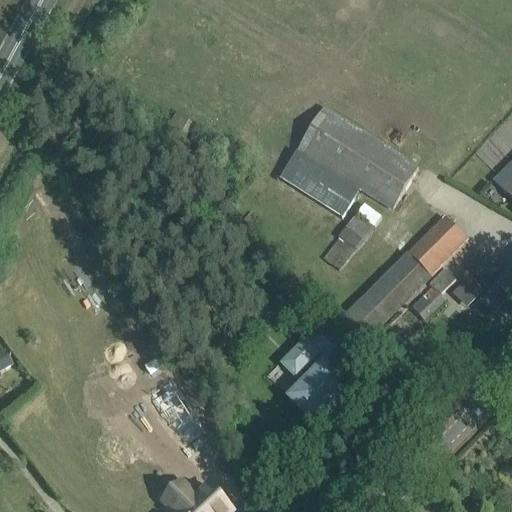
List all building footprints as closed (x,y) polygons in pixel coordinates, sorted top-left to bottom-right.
[(326,110),(298,154),(281,181),(343,220),(360,194),(392,214),(420,170),(326,110)] [(197,130),(176,116),(162,136),(183,150),(197,130)] [(511,164),(494,183),(511,201),(511,164)] [(366,207),(358,217),(375,230),(383,220),(366,207)] [(357,255),(376,233),(356,218),(338,241),(339,242),(323,262),(341,274),(356,254),(357,255)] [(445,221),(344,319),(368,343),(468,244),(445,221)] [(511,317),(511,268),(503,278),(480,253),(466,267),(490,292),(484,298),(494,307),(508,321),(511,317)] [(296,309),(310,295),(287,268),(271,284),(296,309)] [(456,283),(446,272),(430,287),(433,290),(412,310),(424,322),(446,302),(441,297),(456,283)] [(472,278),(458,292),(472,306),(483,294),(476,286),(478,284),(472,278)] [(306,387),(292,401),(321,428),(354,394),(323,364),(328,358),(332,362),(343,351),(322,331),(296,356),(306,366),(296,376),(306,387)] [(0,373),(12,368),(4,352),(0,353),(0,373)] [(191,454),(212,440),(178,388),(155,403),(174,432),(176,430),(191,454)] [(171,511),(228,511),(209,492),(195,507),(183,495),(169,510),(171,511)]
